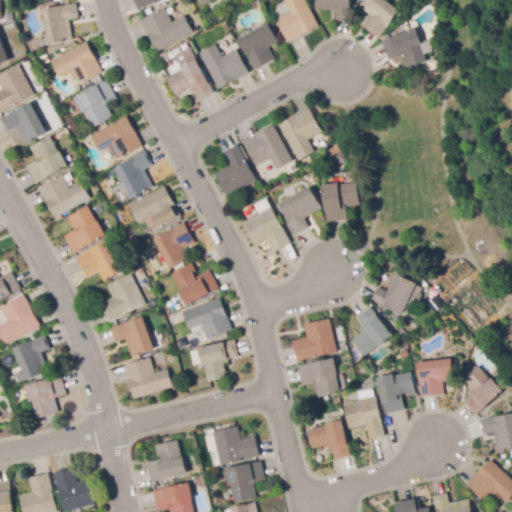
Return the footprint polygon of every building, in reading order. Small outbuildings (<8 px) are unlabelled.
[(169,0),(139,10),(135,0),(169,0)] [(289,43),(276,19),(290,11),(284,0),(305,0),(319,27),(289,43)] [(351,0),(350,22),(336,21),(337,11),(317,10),(317,0),(351,0)] [(380,39),(361,24),(368,14),(359,7),(364,0),(385,0),(401,12),(380,39)] [(50,44),(43,10),(77,4),(80,18),(70,20),(74,40),(50,44)] [(159,52),(142,21),(166,9),(173,23),(186,16),(194,32),(159,52)] [(7,22),(6,14),(13,13),(14,21),(7,22)] [(255,70),(239,40),(269,23),(280,42),(270,48),(276,59),(255,70)] [(406,70),(402,60),(406,59),(405,55),(389,61),(382,42),(417,28),(423,44),(421,45),(427,62),(406,70)] [(0,65),(0,33),(11,61),(0,65)] [(80,86),(73,72),(61,78),(52,61),(88,42),(104,73),(80,86)] [(178,56),(174,50),(186,44),(190,50),(178,56)] [(220,90),(200,54),(217,45),(224,57),(238,49),(251,73),(220,90)] [(43,63),(41,57),(47,54),(50,60),(43,63)] [(200,100),(195,91),(192,93),(189,89),(177,95),(167,78),(198,61),(215,92),(200,100)] [(0,114),(0,91),(3,90),(0,84),(0,76),(20,66),(35,95),(0,114)] [(93,129),(76,98),(108,80),(118,99),(107,105),(114,117),(93,129)] [(26,144),(18,127),(8,132),(1,119),(34,103),(48,133),(26,144)] [(299,161),(280,125),(310,108),(323,132),(309,140),(315,152),(299,161)] [(120,159),(113,146),(101,152),(92,135),(127,116),(144,147),(120,159)] [(66,126),(62,120),(66,117),(70,124),(66,126)] [(278,170),(271,159),(257,166),(243,142),(274,125),(294,162),(278,170)] [(37,184),(27,167),(38,161),(31,148),(51,136),(60,153),(62,152),(70,166),(37,184)] [(228,197),(216,174),(231,166),(224,152),(239,144),(258,181),(228,197)] [(133,199),(117,168),(147,152),(154,165),(145,170),(155,188),(133,199)] [(303,165),(300,162),(308,157),(310,161),(303,165)] [(290,172),(288,167),(296,164),(298,168),(290,172)] [(57,219),(39,189),(62,175),(71,189),(82,182),(92,198),(57,219)] [(328,223),(322,187),(357,182),(361,206),(347,208),(348,220),(328,223)] [(159,231),(151,217),(139,223),(130,207),(166,186),(183,217),(159,231)] [(297,235),(281,204),(311,187),(323,209),(305,218),(310,227),(297,235)] [(75,254),(65,237),(76,231),(69,218),(89,207),(98,223),(100,222),(107,236),(75,254)] [(274,253),(267,240),(255,247),(242,223),(272,207),(292,243),(274,253)] [(171,270),(155,239),(185,223),(196,243),(186,249),(191,259),(171,270)] [(105,282),(99,272),(88,278),(77,258),(107,241),(124,272),(105,282)] [(189,306),(172,275),(193,263),(200,276),(210,270),(220,288),(189,306)] [(0,301),(0,278),(13,272),(22,289),(0,301)] [(111,323),(102,304),(115,298),(109,286),(132,274),(147,304),(111,323)] [(404,316),(373,301),(379,288),(388,292),(397,274),(418,284),(404,316)] [(6,345),(0,335),(0,326),(9,322),(1,308),(24,295),(41,325),(6,345)] [(208,340),(202,325),(190,330),(183,313),(221,298),(233,330),(208,340)] [(171,313),(167,302),(175,299),(179,310),(171,313)] [(366,356),(353,341),(364,332),(361,328),(364,326),(357,318),(370,307),(394,336),(381,347),(379,345),(366,356)] [(133,358),(126,340),(117,343),(112,329),(144,317),(156,350),(133,358)] [(298,361),(294,341),(308,338),(305,325),(331,319),(338,352),(298,361)] [(28,381),(14,349),(46,336),(52,349),(42,353),(50,371),(28,381)] [(208,383),(200,348),(236,340),(240,356),(230,358),(231,362),(225,364),(229,378),(208,383)] [(402,359),(399,353),(408,347),(411,353),(402,359)] [(135,400),(125,365),(151,358),(156,374),(169,370),(174,388),(135,400)] [(318,398),(316,384),(303,387),(299,367),(340,358),(343,373),(337,374),(341,393),(318,398)] [(422,397),(418,363),(453,359),(456,380),(443,382),(445,395),(422,397)] [(477,416),(465,404),(473,396),(470,394),(474,390),(465,380),(479,367),(491,381),(493,379),(504,391),(477,416)] [(386,415),(378,379),(412,371),(417,394),(408,397),(407,393),(402,394),(406,410),(386,415)] [(37,419),(28,386),(62,376),(67,395),(56,398),(60,413),(37,419)] [(370,440),(367,426),(350,429),(344,403),(377,396),(386,437),(370,440)] [(511,450),(498,453),(494,433),(484,435),(481,420),(511,414),(511,450)] [(335,461),(333,450),(329,451),(328,446),(314,449),(310,430),(328,426),(327,421),(341,417),(351,457),(335,461)] [(222,467),(213,433),(239,426),(242,440),(256,436),(261,456),(222,467)] [(152,484),(148,463),(157,461),(154,447),(179,442),(183,459),(186,458),(189,477),(152,484)] [(488,504),(468,486),(491,460),(511,479),(511,497),(508,502),(498,493),(488,504)] [(235,504),(227,469),(262,461),(267,481),(254,484),(257,499),(235,504)] [(67,511),(62,511),(54,473),(74,469),(78,483),(91,480),(96,505),(67,511)] [(23,511),(20,496),(33,493),(29,478),(49,474),(58,511),(23,511)] [(0,511),(0,482),(11,481),(15,511),(0,511)] [(170,511),(170,508),(159,511),(154,491),(189,483),(195,511),(170,511)] [(436,511),(433,497),(448,493),(450,503),(470,499),(472,511),(436,511)] [(397,511),(396,505),(420,500),(422,510),(430,508),(431,511),(397,511)] [(232,511),(232,508),(256,502),(258,511),(232,511)]
